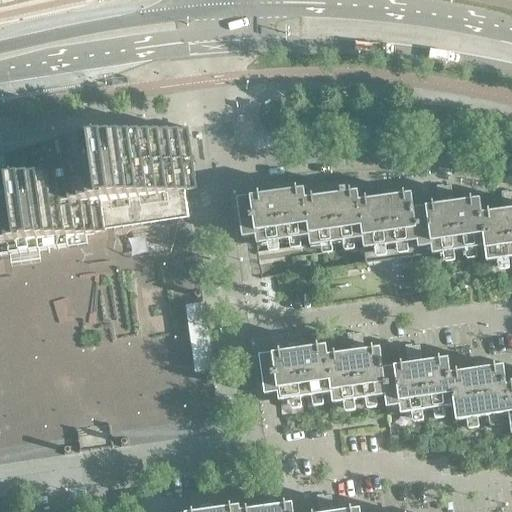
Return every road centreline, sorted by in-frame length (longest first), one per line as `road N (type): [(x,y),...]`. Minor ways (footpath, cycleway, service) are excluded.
road 1 (secondary): [(218,46),(377,48),(511,69)]
road 2 (unclassified): [(511,168),(225,168)]
road 3 (unclassified): [(511,331),(444,310),(237,319)]
road 4 (residential): [(247,442),(506,481)]
road 5 (secondary): [(511,36),(376,13),(259,9)]
road 6 (secondary): [(0,75),(218,46)]
road 7 (secondary): [(206,12),(0,48)]
road 8 (residential): [(95,463),(247,442)]
road 9 (unclassified): [(237,319),(225,168)]
road 10 (unclassified): [(247,442),(237,319)]
road 11 (unclassified): [(225,168),(218,46)]
